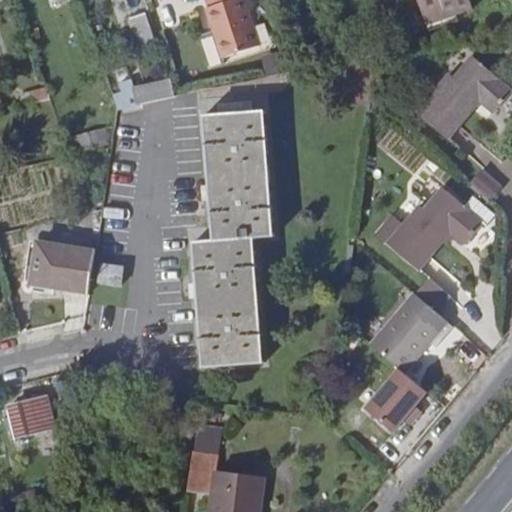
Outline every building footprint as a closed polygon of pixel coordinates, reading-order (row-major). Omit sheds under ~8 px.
[(262,48),(244,0),(208,0),(212,10),(209,12),(216,32),(205,36),(202,42),(212,69),(227,65),(224,58),(239,55),(262,48)] [(467,0),(417,0),(423,16),(454,5),(457,14),(471,9),(467,0)] [(426,25),(457,14),(454,5),(423,16),(426,25)] [(133,44),(153,40),(146,13),(126,18),(133,44)] [(355,62),(374,58),(372,47),(351,52),(355,62)] [(372,47),(374,58),(386,56),(384,47),(372,47)] [(418,115),(449,142),(480,107),(499,123),(511,107),(511,91),(460,48),(447,63),(459,74),(455,80),(451,77),(418,115)] [(267,66),(271,79),(298,74),(290,51),(274,56),(276,63),(267,66)] [(114,86),(118,106),(172,96),(168,76),(114,86)] [(35,107),(50,103),(46,91),(31,95),(35,107)] [(194,243),(202,370),(261,365),(254,239),(274,238),(266,114),(206,119),(214,242),(194,243)] [(483,167),(469,182),(489,200),(503,186),(483,167)] [(387,244),(414,268),(447,232),(466,248),(487,225),(444,187),(425,209),(420,206),(387,244)] [(31,286),(88,295),(95,253),(37,243),(31,286)] [(102,267),(99,285),(122,289),(125,270),(102,267)] [(436,332),(406,304),(370,345),(400,373),(436,332)] [(9,410),(16,439),(50,430),(43,401),(9,410)] [(335,409),(326,420),(347,438),(356,426),(335,409)] [(196,438),(193,453),(220,457),(222,442),(196,438)] [(220,457),(193,453),(188,491),(213,494),(211,511),(259,511),(264,478),(217,472),(220,457)]
